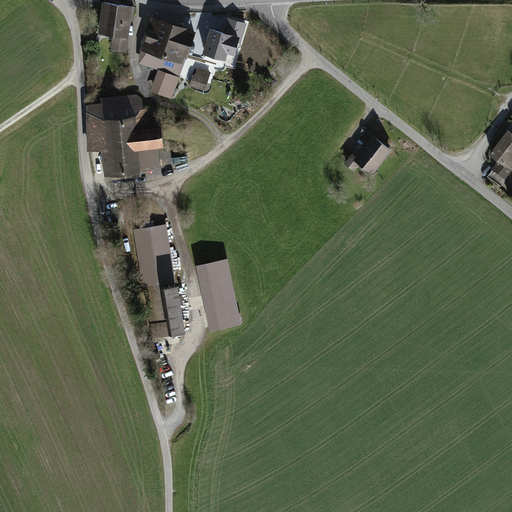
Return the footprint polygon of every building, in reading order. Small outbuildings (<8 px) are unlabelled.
[(105,2),(101,32),(127,36),(131,6),(105,2)] [(155,18),(145,47),(170,55),(181,59),(191,31),(177,26),(177,25),(155,18)] [(217,29),(208,57),(227,63),(236,34),(217,29)] [(170,55),(145,47),(141,59),(160,65),(160,64),(164,66),(166,66),(170,55)] [(181,59),(170,55),(166,66),(164,66),(156,89),(173,95),(179,77),(178,76),(184,60),(181,60),(181,59)] [(210,73),(198,69),(195,79),(207,83),(210,73)] [(104,106),(88,107),(89,149),(108,147),(112,181),(126,179),(125,171),(140,169),(137,144),(155,142),(161,141),(160,130),(136,132),(134,103),(119,104),(119,97),(103,98),(104,106)] [(500,160),(495,166),(505,174),(511,165),(511,133),(509,131),(492,153),(500,160)] [(373,136),(356,157),(373,170),(390,149),(373,136)] [(137,144),(140,169),(157,165),(155,142),(137,144)] [(166,225),(135,230),(144,286),(146,286),(152,322),(170,319),(171,331),(182,330),(166,225)] [(200,265),(212,326),(239,321),(226,260),(200,265)]
